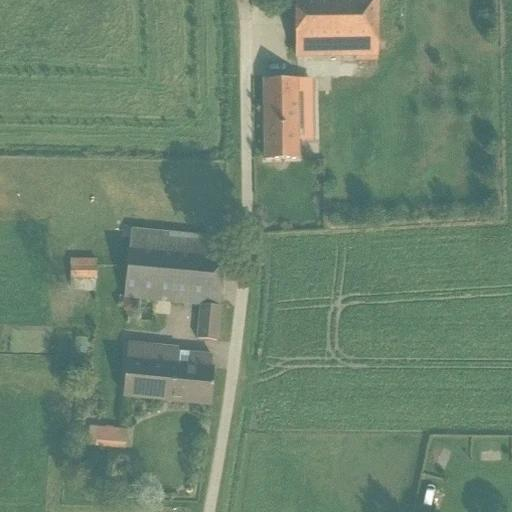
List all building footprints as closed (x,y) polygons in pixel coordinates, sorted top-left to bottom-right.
[(294,0),(295,58),(315,57),(377,56),(375,0),(294,0)] [(298,161),(297,81),(263,81),(264,161),(298,161)] [(196,340),(216,342),(226,240),(131,231),(130,243),(128,243),(123,300),(199,307),(196,340)] [(95,291),(95,280),(96,280),(96,267),(69,267),(69,280),(72,280),(72,290),(95,291)] [(122,397),(210,406),(213,370),(209,369),(211,357),(177,353),(178,348),(127,343),(122,397)] [(124,432),(88,429),(86,446),(123,450),(124,432)] [(478,444),(481,465),(503,462),(500,441),(478,444)]
